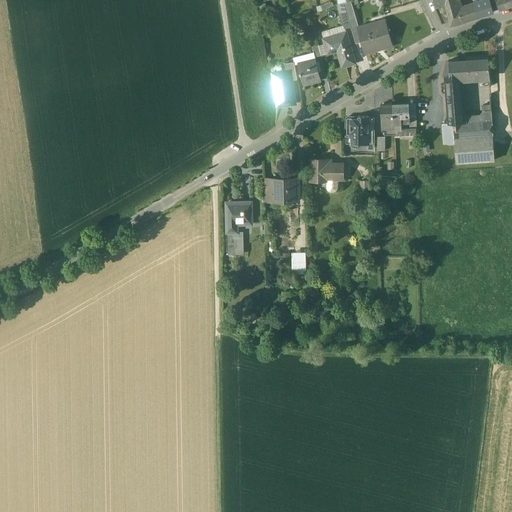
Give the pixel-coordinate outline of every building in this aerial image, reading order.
[(475,6),(460,11),(456,0),(453,0),(445,3),(449,20),(451,26),(463,23),(479,18),(475,6)] [(483,0),(478,2),(474,3),(475,6),(479,18),(494,13),(489,0),(483,0)] [(511,0),(496,0),(499,11),(511,6),(511,0)] [(445,3),(436,7),(443,23),(449,20),(445,3)] [(347,12),(340,14),(344,29),(351,27),(347,12)] [(385,20),(358,28),(362,42),(365,53),(392,46),(385,20)] [(358,28),(352,30),(356,44),(362,42),(358,28)] [(346,32),(325,38),(327,45),(325,46),(328,54),(339,51),(344,68),(356,64),(346,32)] [(319,46),(322,55),(327,53),(324,44),(319,46)] [(319,46),(312,47),(315,58),(321,56),(319,46)] [(489,58),(467,60),(468,78),(490,77),(489,58)] [(316,59),(298,64),(300,74),(301,74),(303,83),(311,81),(312,83),(321,80),(316,59)] [(467,60),(449,61),(450,79),(460,79),(468,78),(467,60)] [(294,62),(285,63),(287,72),(290,72),(291,81),(297,80),(294,62)] [(287,72),(280,73),(280,77),(279,79),(274,80),(278,106),(291,104),(290,101),(294,101),(291,81),(290,72),(287,72)] [(460,79),(450,79),(446,79),(447,87),(449,116),(450,124),(454,123),(454,122),(463,122),(460,79)] [(409,103),(393,104),(394,118),(410,117),(409,111),(409,103)] [(393,104),(381,105),(382,129),(394,128),(394,118),(393,104)] [(491,112),(484,112),(483,113),(482,115),(482,120),(492,120),(491,112)] [(369,117),(358,117),(358,119),(352,119),(351,136),(351,137),(358,137),(358,145),(369,145),(369,133),(369,117)] [(482,120),(479,121),(481,136),(493,135),(492,120),(482,120)] [(463,122),(454,122),(454,123),(455,138),(481,136),(479,121),(463,122)] [(481,136),(455,138),(457,163),(495,161),(493,135),(481,136)] [(386,150),(385,136),(378,136),(378,151),(386,150)] [(327,160),(311,160),(311,181),(327,181),(327,179),(338,179),(343,179),(343,164),(327,164),(327,160)] [(297,179),(265,179),(266,201),(299,201),(299,188),(298,188),(297,179)] [(338,179),(327,179),(327,181),(327,189),(328,191),(331,193),(334,193),(337,192),(338,189),(338,179)] [(369,181),(360,181),(360,194),(369,194),(369,181)] [(251,202),(227,203),(227,232),(237,232),(237,225),(251,225),(251,202)] [(306,253),(292,254),(293,276),(307,275),(306,253)]
